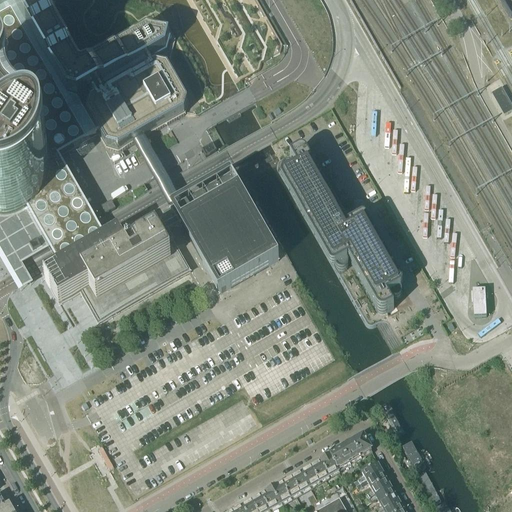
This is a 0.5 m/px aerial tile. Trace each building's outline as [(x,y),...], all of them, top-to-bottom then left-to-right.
[(176,73),(175,72),(174,71),(174,70),(173,68),(173,69),(172,68),(172,67),(172,66),(171,65),(170,64),(169,62),(169,61),(170,61),(170,60),(170,59),(171,57),(171,56),(172,55),(171,55),(173,48),(174,47),(173,47),(174,46),(174,44),(174,43),(174,42),(173,41),(172,40),(172,38),(171,38),(171,37),(170,36),(169,35),(170,35),(169,34),(168,33),(168,32),(168,31),(167,31),(167,30),(166,29),(165,28),(166,28),(165,26),(165,27),(164,26),(164,25),(164,24),(163,24),(162,23),(160,23),(159,22),(158,22),(156,22),(141,31),(141,32),(110,50),(88,45),(62,0),(0,0),(0,231),(21,268),(49,251),(62,274),(110,247),(59,162),(85,145),(98,138),(99,139),(99,140),(100,140),(100,141),(101,143),(102,144),(101,144),(102,145),(103,146),(103,147),(104,147),(104,148),(105,150),(106,151),(107,151),(109,152),(110,152),(111,152),(112,153),(114,153),(115,153),(116,154),(118,154),(119,153),(119,154),(121,153),(120,153),(121,152),(122,152),(123,152),(123,151),(124,151),(125,150),(126,149),(126,150),(128,149),(127,149),(128,148),(129,148),(130,148),(130,147),(131,147),(132,146),(133,145),(133,146),(135,145),(134,145),(135,144),(136,144),(137,144),(137,143),(138,143),(139,142),(140,141),(140,142),(142,141),(141,141),(142,140),(143,140),(144,140),(144,139),(145,139),(146,138),(147,137),(147,138),(149,137),(148,137),(150,136),(151,136),(151,135),(152,135),(153,134),(154,133),(154,134),(156,133),(157,132),(158,131),(159,131),(160,130),(161,129),(161,130),(163,129),(164,128),(165,127),(166,127),(167,126),(168,125),(168,126),(170,125),(171,124),(172,123),(173,123),(174,122),(175,121),(175,122),(177,121),(178,120),(179,119),(180,119),(181,118),(182,117),(184,117),(185,116),(185,114),(186,113),(186,112),(186,110),(187,109),(187,108),(187,107),(188,105),(188,104),(187,103),(188,102),(187,101),(186,100),(185,99),(185,98),(184,96),(183,95),(184,95),(183,94),(182,93),(181,92),(181,91),(180,89),(179,88),(180,88),(179,87),(178,86),(177,85),(177,84),(176,82),(175,81),(176,81),(175,80),(178,78),(176,75),(176,73)] [(284,0),(303,35),(315,28),(299,0),(284,0)] [(500,90),(491,95),(491,96),(502,117),(503,117),(504,117),(511,112),(511,109),(501,91),(501,90),(500,90)] [(201,152),(202,152),(205,159),(216,152),(212,145),(201,152)] [(293,157),(291,158),(290,158),(290,157),(289,157),(288,157),(287,157),(283,159),(281,160),(280,161),(279,161),(278,162),(277,163),(277,164),(276,165),(276,166),(276,167),(276,168),(276,169),(277,170),(277,171),(282,179),(281,179),(281,180),(281,181),(281,182),(281,183),(281,184),(288,197),(327,265),(329,269),(330,270),(331,270),(331,271),(332,271),(333,271),(334,271),(339,280),(360,317),(363,322),(365,326),(366,327),(367,328),(368,328),(369,328),(370,329),(371,328),(372,328),(373,328),(374,328),(374,327),(375,327),(376,327),(376,326),(382,323),(383,323),(383,322),(382,321),(380,317),(383,316),(384,316),(384,315),(385,315),(387,314),(393,310),(392,308),(389,303),(387,299),(388,298),(389,299),(389,300),(390,301),(391,301),(392,302),(393,302),(394,302),(395,302),(396,302),(397,302),(398,301),(399,301),(399,300),(400,300),(401,299),(401,298),(401,297),(401,296),(401,295),(401,294),(401,293),(401,292),(400,292),(401,291),(402,290),(402,289),(402,288),(402,287),(402,286),(401,285),(396,275),(367,224),(366,223),(365,222),(365,221),(364,221),(363,221),(362,221),(361,221),(360,221),(360,220),(359,220),(359,219),(358,219),(358,218),(357,218),(356,218),(355,217),(354,217),(353,217),(352,218),(351,218),(350,219),(349,219),(348,220),(348,221),(348,222),(347,223),(347,224),(347,225),(346,226),(344,223),(322,185),(320,181),(307,158),(306,157),(306,156),(305,155),(304,155),(303,154),(302,154),(301,154),(300,154),(299,154),(298,154),(297,155),(296,156),(293,157)] [(179,223),(216,294),(277,263),(234,177),(210,190),(213,197),(205,201),(209,208),(179,223)] [(101,209),(101,210),(105,216),(115,210),(111,203),(101,209)] [(129,242),(128,243),(125,244),(125,243),(124,244),(125,245),(121,247),(118,242),(110,247),(46,283),(60,307),(82,294),(87,302),(86,302),(87,302),(84,304),(97,327),(128,309),(189,274),(179,256),(164,230),(160,222),(128,241),(129,242)] [(484,292),(472,292),(473,320),(486,319),(484,292)] [(391,433),(394,434),(397,432),(397,429),(387,411),(384,410),(382,412),(381,415),(391,433)] [(345,447),(355,465),(365,460),(364,458),(371,454),(362,437),(345,447)] [(328,457),(338,473),(344,469),(345,471),(355,465),(345,447),(335,453),(334,452),(329,455),(330,456),(328,457)] [(401,453),(412,472),(414,472),(417,471),(418,468),(407,450),(405,449),(402,451),(401,453)] [(97,453),(109,474),(114,471),(102,450),(97,453)] [(300,473),(309,490),(338,474),(338,473),(328,457),(329,458),(328,458),(327,457),(323,459),(323,461),(305,471),(304,470),(301,472),(301,474),(300,473)] [(353,485),(355,489),(381,474),(380,471),(381,471),(378,466),(369,470),(362,475),(361,475),(364,479),(353,485)] [(359,470),(362,475),(369,470),(367,466),(359,470)] [(352,473),(356,478),(361,475),(358,470),(352,473)] [(270,491),(280,507),(309,490),(300,473),(300,475),(298,474),(295,476),(295,477),(277,488),(275,487),(272,489),(272,490),(270,491)] [(368,487),(370,491),(387,482),(384,476),(383,477),(381,474),(355,489),(357,493),(368,487)] [(427,499),(429,499),(432,498),(433,495),(422,477),(420,476),(417,478),(416,480),(427,499)] [(366,498),(368,502),(390,489),(388,487),(389,486),(387,482),(370,491),(372,495),(366,498)] [(337,487),(334,489),(323,495),(325,499),(339,491),(337,487)] [(377,502),(379,506),(395,497),(392,491),(391,492),(390,489),(368,502),(364,504),(366,508),(377,502)] [(240,508),(242,511),(271,511),(280,507),(270,491),(269,492),(267,491),(264,493),(264,495),(246,505),(245,504),(241,506),(241,508),(240,508)] [(377,511),(386,511),(399,505),(397,502),(398,502),(395,497),(379,506),(381,510),(377,511)] [(354,511),(347,498),(339,502),(339,501),(319,511),(354,511)]
